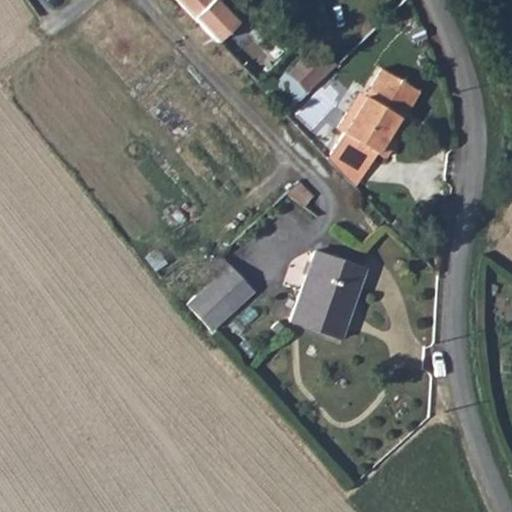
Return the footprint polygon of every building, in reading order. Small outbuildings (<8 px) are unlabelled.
[(225,0),(177,0),(217,41),(242,16),(225,0)] [(304,78),(346,33),(327,16),(286,59),(304,78)] [(324,148),(355,181),(377,143),(381,146),(389,130),(383,126),(378,123),(391,101),(396,104),(410,78),(375,59),(358,86),(351,100),(344,96),(331,119),(338,123),(324,148)] [(352,83),(344,96),(351,100),(358,86),(352,83)] [(378,123),(383,126),(396,104),(391,101),(378,123)] [(295,318),(337,332),(361,260),(319,246),(295,318)] [(261,289),(231,264),(196,305),(222,331),(261,289)]
